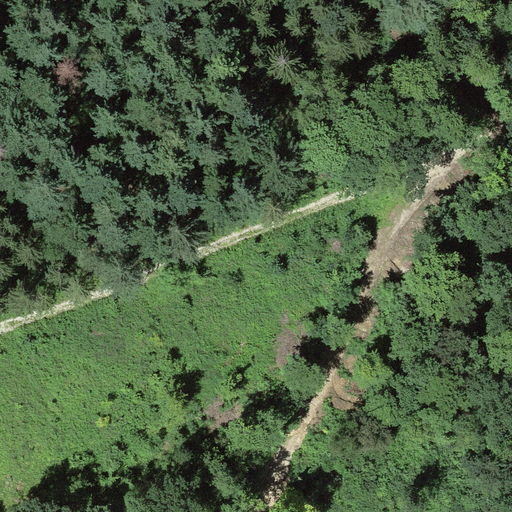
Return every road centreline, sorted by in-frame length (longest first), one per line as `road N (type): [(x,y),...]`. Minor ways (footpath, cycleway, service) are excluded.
road 1 (track): [(0,319),(310,202),(511,106)]
road 2 (track): [(473,131),(409,196),(291,434),(239,511)]
